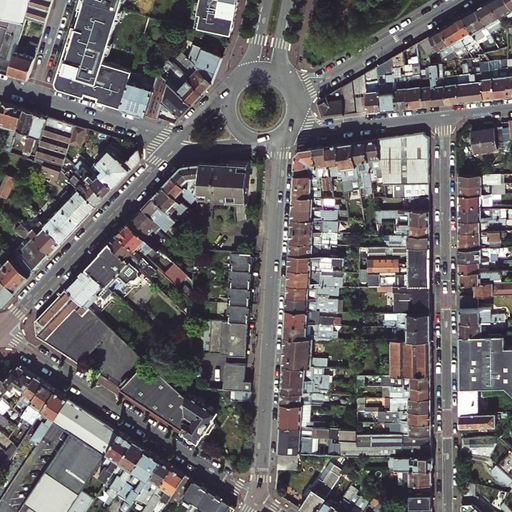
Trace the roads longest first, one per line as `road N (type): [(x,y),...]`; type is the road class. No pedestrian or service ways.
road 1 (secondary): [(278,139),(254,498)]
road 2 (residential): [(446,511),(445,163)]
road 3 (residential): [(1,330),(254,498)]
road 4 (secondary): [(1,330),(155,167)]
road 5 (residential): [(295,93),(458,0)]
road 6 (tertiary): [(445,115),(323,131),(305,124),(298,107)]
road 7 (tertiary): [(33,94),(175,140)]
